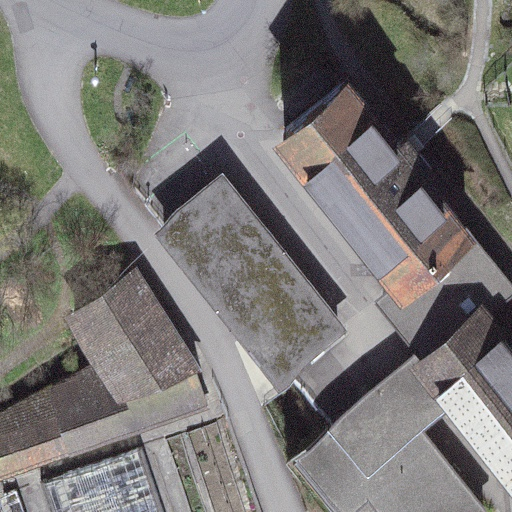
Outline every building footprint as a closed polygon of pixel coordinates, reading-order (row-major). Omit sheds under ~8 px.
[(278,121),(405,284),(473,231),(406,146),(346,69),(278,121)] [(149,213),(287,378),(352,324),(214,159),(149,213)] [(0,404),(0,464),(204,403),(202,367),(140,263),(73,306),(102,353),(0,404)] [(426,343),(511,456),(511,322),(491,294),(426,343)] [(473,511),(373,382),(290,445),(341,511),(473,511)] [(165,511),(144,448),(43,481),(53,511),(165,511)] [(0,511),(26,511),(20,490),(0,496),(0,511)]
